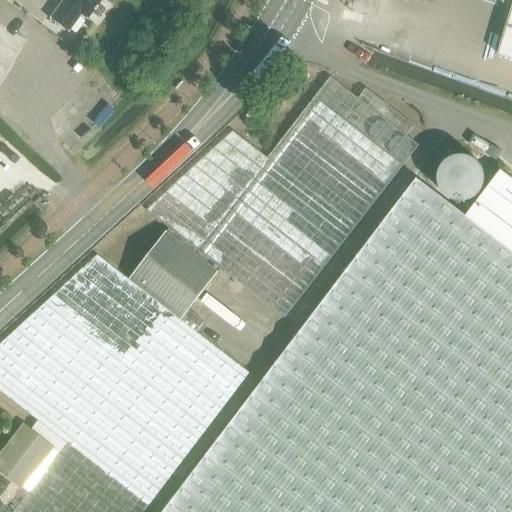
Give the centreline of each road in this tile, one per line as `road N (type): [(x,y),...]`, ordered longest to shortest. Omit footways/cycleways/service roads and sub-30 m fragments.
road 1 (tertiary): [(0,310),(204,120)]
road 2 (unclassified): [(511,130),(323,59)]
